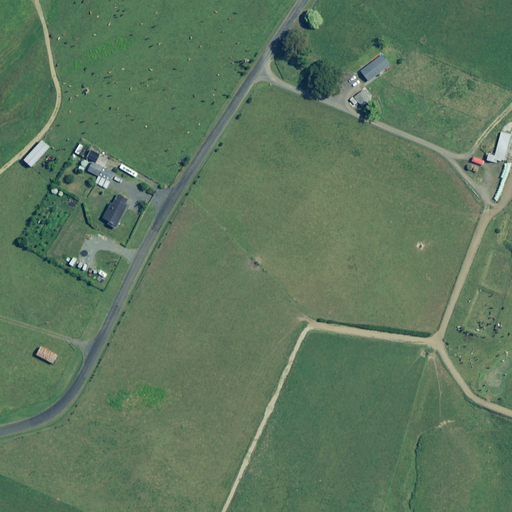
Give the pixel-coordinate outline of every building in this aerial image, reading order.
[(390,65),(382,55),(361,72),(369,82),(390,65)] [(364,88),(353,95),(363,108),(373,101),(364,88)] [(502,160),(504,160),(505,157),(511,135),(501,132),(495,156),(488,154),(486,160),(495,163),(497,163),(498,161),(501,162),(502,160)] [(50,147),(43,141),(25,160),(32,167),(50,147)] [(85,149),(81,147),(76,156),(80,157),(85,149)] [(114,173),(93,163),(89,171),(110,182),(114,173)] [(130,202),(117,194),(104,219),(109,221),(107,224),(116,229),(130,202)] [(42,346),(37,355),(52,364),(57,355),(42,346)]
